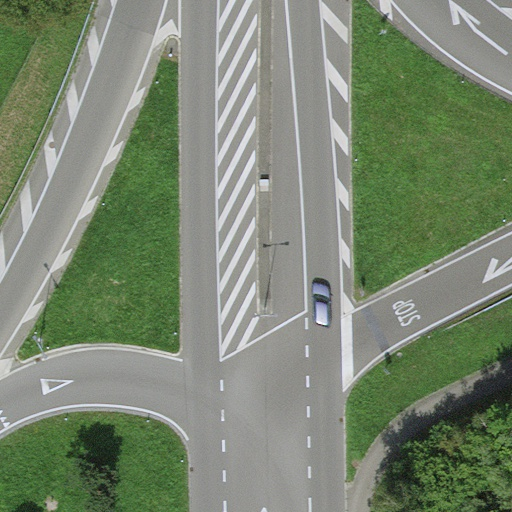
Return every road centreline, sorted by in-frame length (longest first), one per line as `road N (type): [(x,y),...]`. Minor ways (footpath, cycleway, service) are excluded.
road 1 (secondary): [(198,0),(205,408)]
road 2 (secondary): [(326,358),(306,0)]
road 3 (motorway): [(143,0),(101,119),(0,315)]
road 4 (motorway): [(205,408),(145,384),(109,380),(74,381),(0,405)]
road 5 (motorway): [(511,260),(326,358)]
road 6 (motorway): [(329,491),(205,408)]
road 7 (secondary): [(329,491),(326,358)]
road 8 (motorway): [(326,358),(205,408)]
